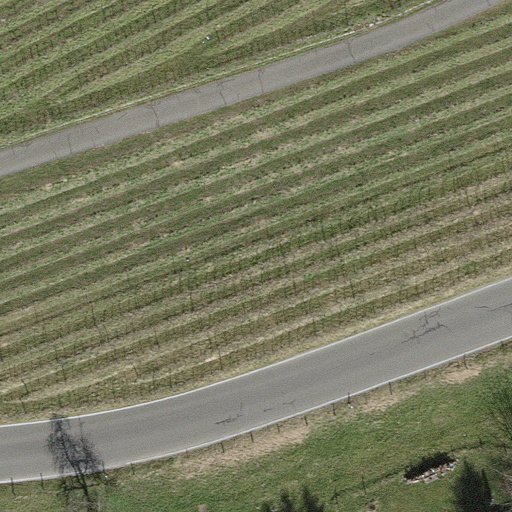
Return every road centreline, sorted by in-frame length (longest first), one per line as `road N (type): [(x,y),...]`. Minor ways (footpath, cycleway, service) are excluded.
road 1 (tertiary): [(0,463),(202,422),(511,314)]
road 2 (track): [(480,0),(334,64),(0,172)]
